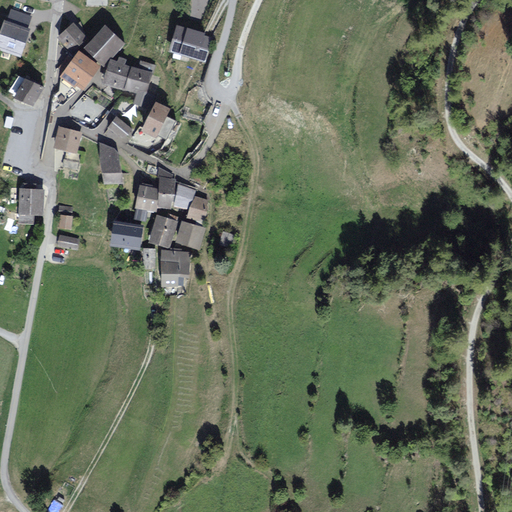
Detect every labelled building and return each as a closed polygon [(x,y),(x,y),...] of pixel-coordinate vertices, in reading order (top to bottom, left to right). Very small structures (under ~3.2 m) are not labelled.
[(0,53),(19,60),(29,30),(26,29),(30,17),(10,10),(6,22),(3,21),(0,29),(0,53)] [(85,39),(72,24),(55,40),(68,54),(85,39)] [(206,32),(176,24),(168,52),(206,63),(213,38),(205,35),(206,32)] [(123,45),(104,27),(84,49),(103,67),(111,58),(123,45)] [(99,67),(78,52),(60,77),(81,92),(99,67)] [(101,84),(123,90),(131,66),(125,64),(127,59),(119,56),(117,61),(111,58),(101,84)] [(138,68),(153,72),(156,65),(140,60),(138,68)] [(136,93),(147,92),(153,72),(138,68),(131,66),(123,90),(136,93)] [(42,89),(24,79),(13,99),(31,109),(42,89)] [(151,93),(147,92),(136,93),(133,104),(147,108),(151,93)] [(170,108),(155,101),(141,132),(156,139),(158,135),(166,139),(175,121),(166,116),(170,108)] [(14,117),(6,115),(3,127),(11,129),(14,117)] [(131,130),(116,117),(108,127),(123,140),(131,130)] [(82,134),(59,127),(53,148),(67,152),(76,154),(82,134)] [(99,143),(103,184),(122,183),(116,150),(99,143)] [(76,154),(67,152),(63,168),(77,172),(81,155),(76,154)] [(201,175),(195,173),(192,178),(199,181),(201,175)] [(173,178),(159,177),(155,209),(170,210),(173,178)] [(135,209),(153,212),(157,186),(139,183),(135,209)] [(194,192),(177,185),(173,206),(185,209),(194,192)] [(43,191),(18,189),(18,215),(40,215),(43,191)] [(203,200),(194,196),(186,218),(201,223),(205,212),(200,210),(203,200)] [(136,210),(133,220),(143,222),(145,213),(136,210)] [(72,218),(60,216),(58,229),(70,230),(72,218)] [(175,222),(155,217),(149,244),(168,249),(175,222)] [(142,227),(112,222),(109,245),(138,250),(142,227)] [(181,222),(175,244),(197,250),(203,227),(181,222)] [(235,236),(222,232),(216,249),(230,253),(235,236)] [(77,239),(58,236),(56,246),(75,251),(77,239)] [(154,250),(142,249),(141,271),(154,271),(154,250)] [(159,287),(178,287),(178,252),(159,252),(159,287)]
